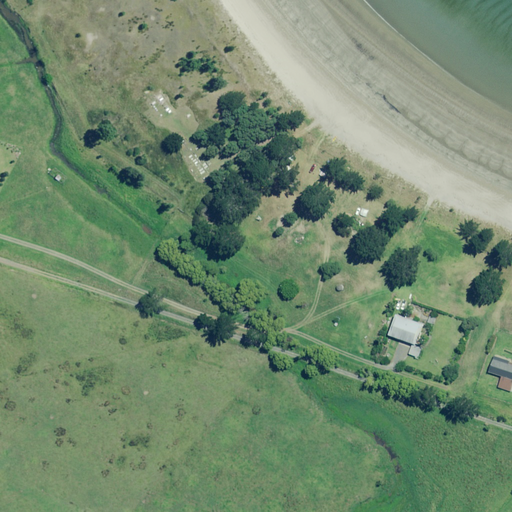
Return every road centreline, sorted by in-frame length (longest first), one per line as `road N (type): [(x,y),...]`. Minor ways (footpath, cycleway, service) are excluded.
road 1 (track): [(0,259),(511,428)]
road 2 (track): [(0,234),(254,330),(291,330),(452,385)]
